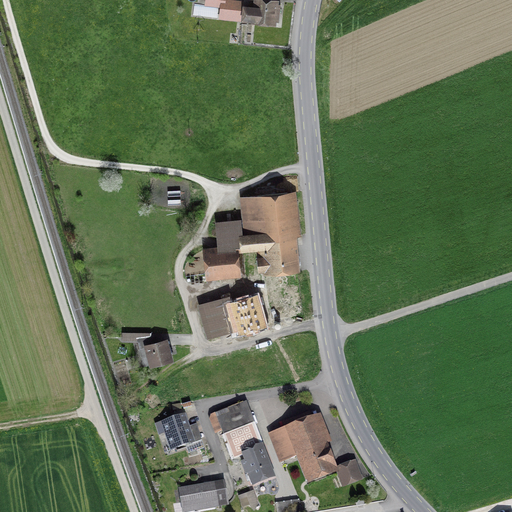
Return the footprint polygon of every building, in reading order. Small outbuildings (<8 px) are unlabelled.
[(237,17),(238,1),(231,0),(199,0),(199,3),(223,5),(222,15),(237,17)] [(275,0),(269,0),(253,0),(253,6),(242,5),(240,18),(273,21),(275,0)] [(288,193),(244,198),(246,223),(218,226),(221,253),(236,252),(262,249),(264,271),(296,268),(288,193)] [(238,272),(236,252),(221,253),(201,256),(203,276),(238,272)] [(263,325),(255,295),(231,302),(240,331),(263,325)] [(236,329),(227,297),(198,305),(207,337),(236,329)] [(166,339),(145,345),(150,365),(171,360),(166,339)] [(273,478),(260,448),(262,448),(245,403),(214,414),(231,459),(240,456),(252,486),(273,478)] [(184,416),(156,425),(159,435),(165,433),(171,450),(193,443),(184,416)] [(328,442),(319,416),(268,435),(279,462),(296,456),(306,483),(335,472),(324,444),(328,442)] [(360,480),(354,462),(335,469),(342,487),(360,480)] [(227,505),(224,483),(180,489),(184,511),(227,505)] [(302,511),(300,499),(276,506),(277,511),(302,511)]
